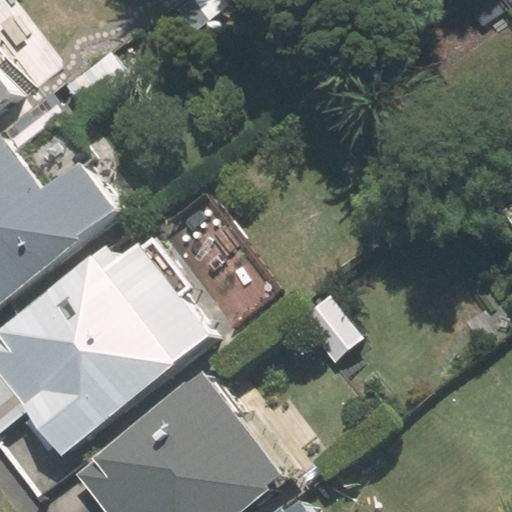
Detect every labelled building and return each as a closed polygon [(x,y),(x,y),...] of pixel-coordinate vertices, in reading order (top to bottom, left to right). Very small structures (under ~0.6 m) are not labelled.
[(0,147),(0,291),(86,227),(16,135),(0,147)] [(2,348),(79,451),(221,345),(144,242),(2,348)] [(374,343),(345,298),(309,322),(339,366),(374,343)] [(96,477),(122,511),(247,511),(301,472),(230,377),(96,477)] [(315,511),(339,511),(331,501),(315,511)]
